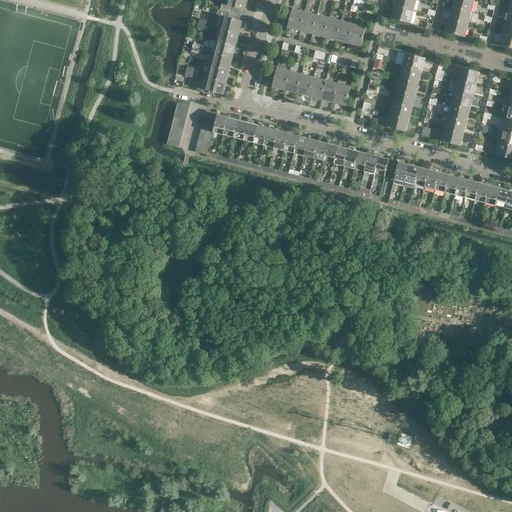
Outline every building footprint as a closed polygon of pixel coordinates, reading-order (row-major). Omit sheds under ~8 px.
[(220,11),(229,13),(240,16),(242,10),(244,10),(246,0),(227,0),(226,5),(221,4),(220,11)] [(396,0),(394,7),(413,11),(415,0),(396,0)] [(474,1),(470,0),(453,0),(452,8),(471,13),(474,1)] [(413,11),(394,7),(391,19),(410,24),(413,11)] [(452,8),(449,20),(468,25),(471,13),(452,8)] [(292,9),(287,28),(300,31),(305,13),(292,9)] [(240,16),(229,13),(227,18),(223,17),(220,29),(238,34),(241,22),(239,21),(240,16)] [(305,13),(300,31),(312,34),(317,16),(305,13)] [(317,16),(312,34),(324,37),(329,19),(317,16)] [(336,40),(341,22),(329,19),(324,37),(336,40)] [(468,25),(449,20),(446,33),(464,37),(468,25)] [(341,22),(336,40),(348,44),(353,25),(341,22)] [(353,25),(348,44),(361,47),(365,28),(353,25)] [(220,29),(217,41),(235,46),(238,34),(220,29)] [(511,35),(504,34),(500,46),(511,49),(511,35)] [(213,53),(232,58),(235,46),(217,41),(216,42),(211,40),(209,48),(214,49),(213,53)] [(232,58),(213,53),(210,65),(229,70),(232,58)] [(424,58),(405,54),(402,66),(421,71),(424,58)] [(374,68),(381,69),(383,61),(382,61),(376,59),(374,68)] [(210,65),(207,77),(226,82),(229,70),(210,65)] [(402,66),(399,78),(418,83),(421,71),(402,66)] [(277,68),(272,87),(285,90),(289,71),(277,68)] [(478,72),(460,68),(457,80),(475,85),(478,72)] [(289,71),(285,90),(297,93),(301,75),(289,71)] [(301,75),(297,93),(309,96),(313,78),(301,75)] [(226,82),(207,77),(204,90),(222,94),(226,82)] [(313,78),(309,96),(321,99),(325,81),(313,78)] [(418,83),(399,78),(396,90),(415,95),(418,83)] [(457,80),(454,92),(472,97),(475,85),(457,80)] [(325,81),(321,99),(333,102),(337,84),(325,81)] [(337,84),(333,102),(345,105),(350,87),(337,84)] [(396,90),(393,102),(412,107),(415,95),(396,90)] [(454,92),(451,104),(469,109),(472,97),(454,92)] [(393,102),(390,114),(408,119),(412,107),(393,102)] [(177,103),(176,108),(188,111),(189,106),(177,103)] [(448,116),(466,121),(469,109),(451,104),(448,116)] [(176,108),(174,114),(186,117),(188,111),(176,108)] [(216,119),(217,115),(217,114),(206,111),(204,116),(216,119)] [(173,120),(185,123),(186,117),(174,114),(173,120)] [(408,119),(390,114),(387,126),(405,131),(408,119)] [(212,132),(222,135),(227,118),(217,115),(216,119),(214,125),(213,131),(212,132)] [(203,122),(214,125),(216,119),(204,116),(203,122)] [(448,116),(444,128),(463,133),(466,121),(448,116)] [(227,118),(222,135),(232,138),(237,120),(227,118)] [(502,130),(511,132),(511,120),(505,118),(502,130)] [(173,120),(171,126),(183,129),(185,123),(173,120)] [(237,120),(232,138),(243,140),(247,123),(237,120)] [(213,131),(214,125),(203,122),(201,128),(213,131)] [(247,123),(243,140),(253,143),(257,126),(247,123)] [(171,126),(170,132),(182,135),(183,129),(171,126)] [(257,126),(253,143),(263,145),(267,128),(257,126)] [(482,126),(480,131),(492,134),(493,129),(482,126)] [(201,128),(199,134),(211,137),(212,132),(213,131),(201,128)] [(267,128),(263,145),(273,148),(277,131),(267,128)] [(463,133),(444,128),(441,141),(460,145),(463,133)] [(511,132),(502,130),(499,142),(511,145),(511,132)] [(283,151),(287,133),(277,131),(273,148),(283,151)] [(170,132),(168,137),(180,140),(182,135),(170,132)] [(287,133),(283,151),(293,153),(298,136),(287,133)] [(210,143),(211,137),(199,134),(198,140),(210,143)] [(298,136),(293,153),(303,156),(308,139),(298,136)] [(179,147),(180,140),(168,137),(167,144),(179,147)] [(308,139),(303,156),(313,159),(318,141),(308,139)] [(208,149),(210,143),(198,140),(196,146),(208,149)] [(323,161),(328,144),(318,141),(313,159),(323,161)] [(511,145),(499,142),(496,155),(511,158),(511,145)] [(328,144),(323,161),(333,164),(338,147),(328,144)] [(207,152),(208,149),(196,146),(195,152),(206,155),(207,152)] [(338,147),(333,164),(344,166),(348,149),(338,147)] [(354,169),(358,152),(348,149),(344,166),(354,169)] [(358,152),(354,169),(364,172),(368,154),(358,152)] [(374,174),(378,157),(368,154),(364,172),(374,174)] [(378,157),(374,174),(384,177),(389,160),(378,157)] [(403,186),(404,182),(409,165),(398,162),(394,179),(393,183),(403,186)] [(409,165),(404,182),(414,185),(419,168),(409,165)] [(414,185),(424,187),(429,170),(419,168),(414,185)] [(424,187),(434,190),(439,173),(429,170),(424,187)] [(434,190),(444,193),(449,176),(439,173),(434,190)] [(444,193),(454,195),(459,178),(449,176),(444,193)] [(459,178),(454,195),(464,198),(469,181),(459,178)] [(464,198),(475,201),(479,183),(469,181),(464,198)] [(479,183),(475,201),(485,203),(489,186),(479,183)] [(485,203),(495,206),(499,189),(489,186),(485,203)] [(499,189),(495,206),(505,208),(509,191),(499,189)]
